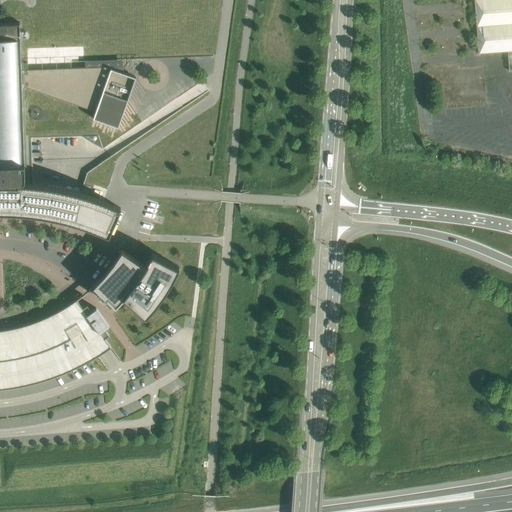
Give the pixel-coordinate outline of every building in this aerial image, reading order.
[(511,0),(474,0),(479,53),(507,51),(509,71),(511,70),(511,0)] [(0,211),(5,211),(17,212),(30,213),(42,214),(54,217),(66,219),(69,220),(71,221),(81,224),(90,227),(99,231),(108,235),(121,208),(112,204),(104,200),(92,196),(81,193),(80,193),(69,189),(57,187),(45,185),(33,183),(32,183),(28,183),(23,182),(22,85),(21,63),(20,22),(0,22),(0,211)] [(27,62),(21,63),(22,85),(95,111),(93,118),(118,127),(127,100),(136,77),(123,72),(112,68),(115,66),(95,66),(95,65),(94,65),(93,64),(92,64),(91,65),(90,65),(90,66),(89,66),(89,67),(84,67),(27,69),(27,62)] [(124,296),(145,315),(155,304),(164,292),(172,280),(179,266),(152,253),(145,266),(122,250),(113,262),(104,274),(94,285),(116,305),(124,296)] [(0,389),(14,387),(31,384),(48,379),(65,373),(81,366),(96,357),(105,351),(111,347),(105,339),(109,336),(105,330),(110,326),(96,308),(92,311),(87,305),(83,308),(79,304),(76,299),(63,308),(50,315),(35,321),(21,326),(6,329),(0,329),(0,389)]
